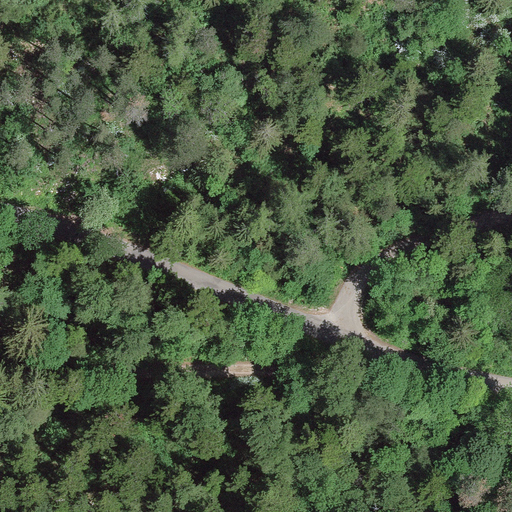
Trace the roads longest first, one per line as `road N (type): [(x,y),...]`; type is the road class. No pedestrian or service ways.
road 1 (track): [(0,213),(104,243),(433,369)]
road 2 (track): [(0,374),(433,369)]
road 3 (track): [(336,331),(367,272),(386,258),(511,218)]
